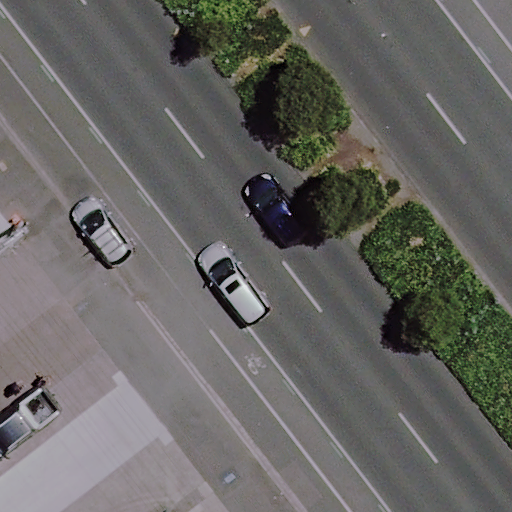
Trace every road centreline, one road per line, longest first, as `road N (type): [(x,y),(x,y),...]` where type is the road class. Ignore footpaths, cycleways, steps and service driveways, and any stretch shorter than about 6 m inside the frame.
road 1 (secondary): [(472,511),(78,0)]
road 2 (secondary): [(356,0),(511,204)]
